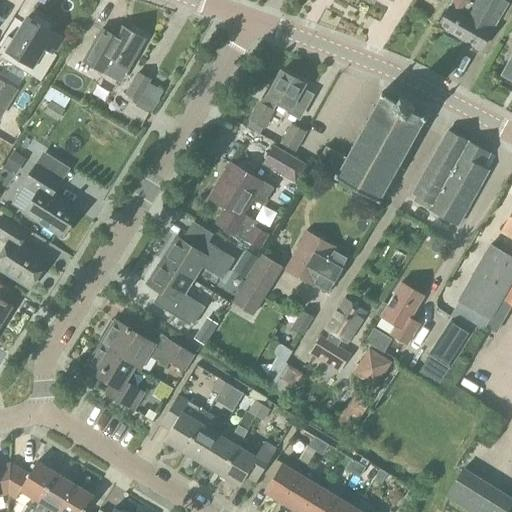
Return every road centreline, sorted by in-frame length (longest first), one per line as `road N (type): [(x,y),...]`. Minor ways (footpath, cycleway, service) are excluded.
road 1 (residential): [(45,410),(43,364),(237,45),(246,15)]
road 2 (unknown): [(289,364),(434,92)]
road 3 (tertiary): [(511,133),(395,72),(246,15)]
road 4 (residential): [(208,511),(45,410)]
